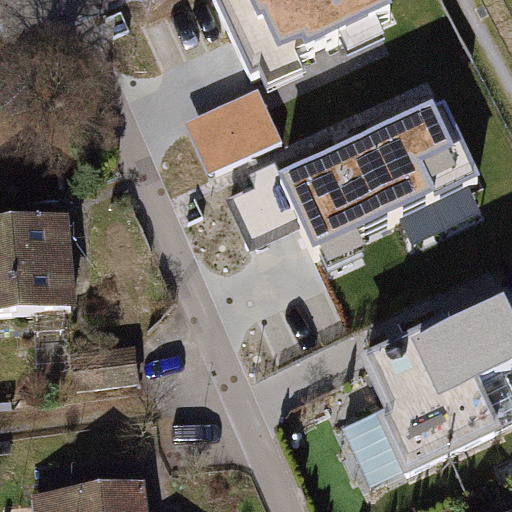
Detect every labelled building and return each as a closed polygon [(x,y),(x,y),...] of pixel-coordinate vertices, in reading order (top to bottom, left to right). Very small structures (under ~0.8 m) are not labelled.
[(390,0),(198,0),(254,124),(318,92),(311,74),(334,64),(342,84),(400,56),(392,38),(406,33),(390,0)] [(445,115),(279,185),(317,261),(476,189),(445,115)] [(0,324),(68,319),(62,239),(0,243),(0,324)] [(415,485),(511,438),(490,392),(511,381),(511,309),(464,333),(458,321),(367,365),(394,422),(386,426),(415,485)] [(153,511),(150,487),(35,499),(36,511),(153,511)]
